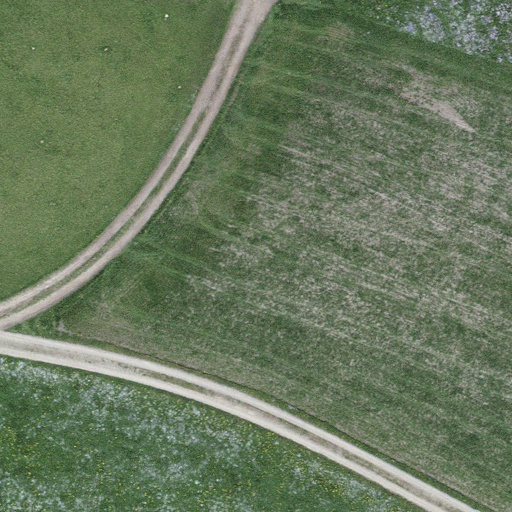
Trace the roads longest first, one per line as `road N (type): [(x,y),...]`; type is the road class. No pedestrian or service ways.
road 1 (track): [(453,511),(389,474),(184,381),(0,343)]
road 2 (track): [(0,310),(56,284),(150,196),(186,141),(251,0)]
